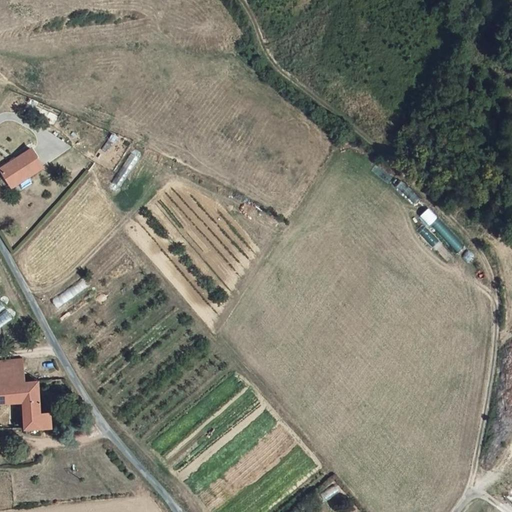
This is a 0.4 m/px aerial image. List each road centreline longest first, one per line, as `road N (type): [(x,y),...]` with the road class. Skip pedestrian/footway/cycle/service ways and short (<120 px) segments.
road 1 (track): [(504,511),(473,487),(497,324),(492,271),(455,218),(267,59),(244,0)]
road 2 (unclassified): [(0,247),(99,423),(175,511)]
